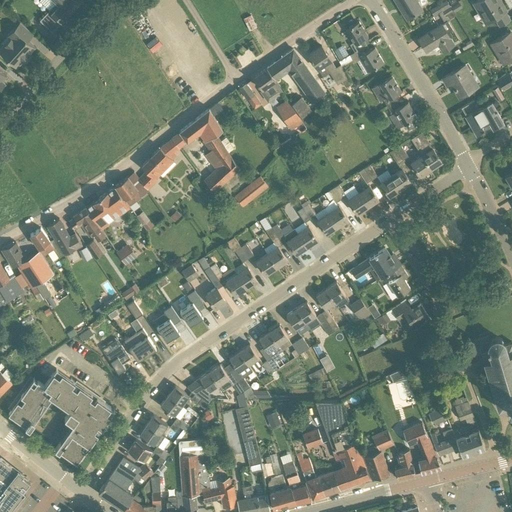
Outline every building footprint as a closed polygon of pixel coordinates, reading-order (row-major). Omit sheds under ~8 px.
[(52,0),(56,3),(40,20),(52,32),(81,0),(52,0)] [(423,9),(417,0),(395,0),(399,6),(400,5),(407,18),(406,19),(407,19),(423,9)] [(446,0),(438,5),(442,11),(450,6),(446,0)] [(500,0),(478,0),(473,3),(485,24),(495,18),(500,26),(510,20),(505,12),(507,11),(500,0)] [(442,11),(438,5),(430,10),(434,15),(434,16),(438,13),(442,11)] [(442,11),(445,17),(447,16),(453,12),(451,7),(450,7),(450,6),(442,11)] [(250,30),(256,27),(251,15),(244,18),(250,30)] [(350,44),(354,52),(366,45),(363,39),(368,36),(359,21),(354,23),(352,19),(345,23),(348,28),(345,29),(353,42),(350,44)] [(20,21),(8,35),(11,38),(14,41),(9,47),(5,44),(0,49),(0,52),(16,67),(23,61),(24,62),(30,55),(29,54),(35,47),(28,40),(34,34),(20,21)] [(442,51),(455,44),(442,24),(418,38),(426,51),(438,44),(442,51)] [(511,35),(510,32),(489,44),(502,65),(511,58),(511,35)] [(474,46),(472,42),(467,45),(462,48),(465,51),(474,46)] [(323,77),(329,72),(335,69),(336,68),(336,67),(331,61),(332,61),(322,45),(307,55),(317,70),(318,69),(323,77)] [(343,45),(334,50),(339,60),(349,54),(343,45)] [(374,47),(369,50),(366,45),(354,52),(350,55),(354,62),(359,60),(366,73),(384,62),(374,47)] [(294,48),(279,59),(288,70),(311,102),(326,92),(294,48)] [(267,67),(276,79),(282,75),(273,63),(267,67)] [(341,64),(336,67),(336,68),(335,69),(343,81),(348,77),(349,77),(342,66),(341,64)] [(459,96),(478,85),(466,64),(442,78),(447,86),(452,83),(455,88),(454,88),(459,96)] [(280,85),(276,79),(267,67),(253,77),(262,90),(260,91),(268,102),(271,100),(271,99),(282,91),(279,86),(280,85)] [(383,99),(388,106),(400,99),(396,94),(401,91),(392,75),(371,88),(379,101),(383,99)] [(352,84),(350,80),(348,77),(343,81),(342,82),(346,88),(352,84)] [(503,90),(509,86),(504,77),(498,81),(503,90)] [(353,83),(356,88),(361,85),(358,80),(353,83)] [(254,94),(245,82),(239,87),(247,99),(252,106),(259,101),(254,94)] [(499,101),(504,97),(498,87),(492,90),(499,101)] [(301,117),(311,111),(301,96),(291,103),(301,117)] [(303,123),(287,99),(275,107),(291,130),(303,123)] [(408,101),(403,104),(400,99),(388,106),(392,113),(389,115),(397,129),(405,124),(408,129),(416,124),(413,119),(417,116),(408,101)] [(214,191),(239,169),(216,134),(222,130),(214,116),(224,110),(218,101),(179,131),(180,131),(172,137),(180,148),(199,132),(212,150),(206,155),(217,169),(204,180),(214,191)] [(493,129),(504,123),(492,102),(465,117),(476,136),(482,133),(484,132),(481,127),(489,122),(493,129)] [(411,138),(422,155),(431,168),(441,161),(432,148),(428,150),(421,140),(425,137),(422,132),(411,138)] [(271,144),(274,148),(281,144),(278,140),(271,144)] [(139,178),(141,181),(147,190),(155,182),(153,181),(174,160),(172,159),(177,155),(167,142),(160,147),(141,166),(146,170),(139,178)] [(395,148),(403,160),(408,156),(401,145),(395,148)] [(395,148),(390,152),(397,163),(403,160),(395,148)] [(422,155),(411,162),(414,167),(420,176),(431,168),(422,155)] [(377,176),(369,165),(369,164),(364,168),(372,179),(377,176)] [(411,182),(405,172),(401,167),(390,175),(400,189),(411,182)] [(366,183),(372,179),(364,168),(358,171),(366,183)] [(380,182),(389,196),(400,189),(390,175),(380,182)] [(260,176),(234,196),(242,206),(268,187),(260,176)] [(147,190),(141,181),(134,186),(127,177),(121,181),(114,186),(129,205),(141,196),(141,195),(147,190)] [(342,182),(333,188),(341,199),(346,196),(340,187),(343,185),(342,182)] [(369,184),(358,192),(367,206),(378,199),(369,184)] [(129,206),(129,205),(114,186),(107,192),(93,202),(86,207),(101,228),(109,223),(101,212),(106,208),(113,218),(129,206)] [(333,205),(341,199),(333,188),(328,191),(324,193),(327,198),(328,198),(333,205)] [(347,199),(356,213),(367,206),(358,192),(347,199)] [(315,215),(308,204),(302,207),(310,219),(315,215)] [(338,205),(327,212),(337,226),(348,219),(338,205)] [(85,207),(73,215),(74,216),(68,220),(75,229),(84,223),(92,235),(97,242),(105,236),(86,207),(85,207)] [(304,223),(310,219),(302,207),(297,211),(304,223)] [(170,217),(175,221),(181,215),(177,211),(170,217)] [(147,230),(154,225),(144,212),(137,216),(147,230)] [(326,234),(337,226),(327,212),(316,219),(326,234)] [(264,217),(260,220),(266,228),(270,225),(264,217)] [(56,240),(65,254),(76,248),(76,249),(82,245),(74,232),(68,236),(59,218),(47,225),(56,240)] [(289,222),(280,229),(284,234),(292,227),(289,222)] [(294,228),(284,234),(276,223),(271,227),(282,244),(287,241),(296,254),(306,247),(297,232),(294,228)] [(308,225),(297,232),(306,247),(317,240),(308,225)] [(274,243),(266,248),(264,249),(266,253),(275,267),(286,260),(278,247),(282,244),(271,227),(266,230),(274,243)] [(58,258),(65,254),(56,240),(51,243),(40,228),(30,234),(40,249),(39,250),(48,264),(53,261),(48,253),(53,249),(58,258)] [(244,261),(248,259),(240,247),(234,237),(226,242),(232,252),(235,251),(243,262),(244,261)] [(93,239),(86,245),(95,258),(102,253),(93,239)] [(48,264),(39,250),(25,258),(15,242),(1,249),(12,267),(17,264),(31,287),(54,273),(48,264)] [(248,259),(253,255),(246,243),(240,247),(248,259)] [(136,255),(128,244),(116,252),(125,263),(136,255)] [(385,248),(368,258),(368,259),(374,267),(370,270),(376,280),(387,273),(400,265),(396,258),(393,260),(385,248)] [(256,260),(265,274),(275,267),(266,253),(256,260)] [(210,266),(214,263),(211,258),(206,261),(210,266)] [(355,279),(370,270),(374,267),(368,259),(350,270),(355,279)] [(246,267),(243,262),(233,269),(245,287),(256,280),(247,266),(246,267)] [(234,294),(245,287),(233,269),(224,276),(215,263),(209,266),(218,280),(222,286),(227,283),(234,294)] [(397,296),(410,287),(404,278),(408,276),(401,264),(400,265),(387,273),(391,279),(388,281),(397,296)] [(0,290),(6,301),(7,302),(25,291),(15,275),(8,279),(0,265),(0,290)] [(200,276),(192,265),(182,272),(189,283),(200,276)] [(209,266),(204,270),(213,284),(218,280),(209,266)] [(165,277),(157,282),(160,287),(168,282),(165,277)] [(183,284),(187,291),(192,287),(188,281),(183,284)] [(336,281),(325,288),(335,302),(338,307),(349,300),(336,281)] [(129,288),(122,293),(126,299),(140,290),(135,283),(129,287),(129,288)] [(30,288),(34,294),(34,295),(36,297),(41,293),(40,291),(36,285),(30,288)] [(225,301),(218,289),(216,286),(205,294),(214,308),(225,301)] [(335,302),(325,288),(315,295),(324,309),(335,302)] [(191,327),(204,319),(199,310),(205,306),(196,292),(189,297),(194,305),(181,313),(191,327)] [(51,293),(44,298),(49,307),(57,302),(51,293)] [(358,314),(361,319),(370,314),(360,298),(351,304),(358,315),(358,314)] [(413,327),(429,317),(420,303),(411,310),(405,300),(391,309),(405,330),(412,326),(413,327)] [(143,314),(134,301),(127,305),(136,318),(143,314)] [(306,301),(296,308),(305,322),(311,330),(321,324),(328,335),(333,331),(321,313),(316,316),(306,301)] [(99,316),(106,312),(102,306),(95,310),(99,316)] [(168,342),(181,333),(175,325),(182,321),(173,307),(165,312),(170,319),(158,327),(168,342)] [(305,322),(296,308),(286,315),(295,329),(305,322)] [(376,308),(371,312),(375,318),(380,314),(376,308)] [(115,309),(108,314),(111,319),(119,314),(115,309)] [(326,310),(321,313),(333,331),(339,328),(326,310)] [(382,323),(389,318),(385,313),(378,317),(382,323)] [(279,324),(269,331),(278,345),(288,338),(279,324)] [(156,348),(142,328),(124,340),(137,360),(156,348)] [(70,338),(73,336),(77,334),(74,329),(67,333),(70,338)] [(483,361),(486,370),(497,408),(506,406),(506,408),(511,406),(511,340),(511,339),(509,339),(509,338),(509,337),(509,336),(509,335),(508,334),(507,333),(507,332),(506,332),(505,331),(503,330),(502,330),(501,329),(499,329),(498,329),(497,330),(496,330),(494,331),(492,333),(491,334),(491,335),(490,336),(489,332),(469,338),(473,354),(478,352),(481,362),(483,361)] [(274,371),(279,367),(274,360),(281,356),(278,353),(282,350),(278,345),(269,331),(259,338),(272,357),(267,360),(274,371)] [(302,337),(296,340),(304,351),(309,348),(302,337)] [(291,344),(298,355),(304,351),(296,340),(291,344)] [(125,366),(121,361),(129,356),(120,342),(105,352),(117,370),(125,366)] [(250,344),(239,351),(248,365),(252,371),(253,370),(253,371),(262,365),(263,364),(263,363),(259,358),(250,344)] [(248,365),(239,351),(229,358),(235,367),(230,370),(244,391),(249,387),(243,377),(252,371),(248,365)] [(328,355),(320,359),(327,371),(335,367),(328,355)] [(269,374),(274,371),(267,360),(263,363),(263,364),(262,365),(269,374)] [(239,394),(244,391),(230,370),(226,373),(220,364),(209,371),(218,385),(222,391),(232,384),(239,394)] [(321,367),(309,375),(312,380),(325,372),(321,367)] [(38,381),(38,382),(35,379),(35,378),(9,414),(26,426),(26,427),(30,430),(53,398),(70,410),(65,418),(73,424),(56,448),(77,464),(115,410),(115,409),(114,410),(111,408),(112,407),(98,397),(92,405),(88,401),(95,392),(77,379),(76,382),(57,368),(45,385),(38,381)] [(405,376),(402,369),(389,375),(392,382),(405,376)] [(209,371),(199,378),(186,386),(195,393),(208,403),(211,399),(208,391),(218,385),(209,371)] [(0,393),(11,382),(1,373),(0,373),(0,393)] [(175,385),(168,395),(182,405),(189,396),(175,385)] [(244,391),(245,397),(252,397),(257,398),(252,391),(251,389),(249,387),(244,391)] [(239,394),(237,395),(240,408),(247,406),(245,397),(244,391),(239,394)] [(204,409),(208,403),(195,393),(191,398),(204,409)] [(182,405),(168,395),(160,405),(174,415),(182,405)] [(345,464),(332,469),(339,488),(369,477),(366,467),(355,441),(340,400),(336,400),(314,400),(324,426),(332,449),(333,452),(332,452),(336,461),(344,458),(345,464)] [(278,402),(283,415),(291,412),(287,401),(278,402)] [(469,407),(467,401),(454,405),(460,419),(465,418),(467,424),(475,421),(472,414),(470,415),(467,407),(469,407)] [(235,409),(236,415),(249,412),(247,406),(240,408),(235,409)] [(433,425),(445,419),(440,408),(428,413),(433,425)] [(203,414),(206,419),(207,421),(208,420),(212,417),(208,411),(203,414)] [(276,411),(266,415),(270,425),(280,421),(276,411)] [(249,412),(236,415),(238,421),(250,418),(249,412)] [(153,414),(146,424),(161,434),(167,424),(153,414)] [(173,422),(180,427),(183,422),(177,417),(173,422)] [(250,418),(238,421),(240,428),(252,425),(250,418)] [(420,471),(421,472),(440,467),(438,457),(428,435),(427,435),(421,421),(402,429),(409,445),(417,441),(423,457),(417,459),(420,471)] [(176,432),(180,427),(173,422),(170,427),(176,432)] [(164,436),(161,434),(146,424),(139,434),(153,444),(150,449),(152,451),(161,456),(164,459),(168,454),(159,448),(166,438),(164,437),(164,436)] [(252,425),(240,428),(241,434),(253,431),(252,425)] [(478,427),(455,435),(459,447),(461,455),(484,446),(481,437),(478,427)] [(308,447),(322,442),(317,428),(303,433),(308,447)] [(435,433),(431,434),(438,454),(459,447),(455,435),(452,429),(443,432),(446,439),(439,442),(435,433)] [(372,436),(378,451),(380,451),(393,446),(386,430),(372,436)] [(253,431),(241,434),(243,440),(255,437),(253,431)] [(182,495),(181,495),(182,510),(182,511),(196,511),(196,509),(195,495),(200,494),(199,488),(205,487),(210,486),(204,438),(188,440),(187,432),(178,442),(182,495)] [(255,437),(243,440),(244,447),(256,443),(255,437)] [(152,451),(150,449),(136,439),(127,450),(145,462),(152,451)] [(256,443),(244,447),(246,453),(258,450),(256,443)] [(399,466),(394,467),(396,477),(415,473),(409,449),(395,452),(399,466)] [(258,450),(246,453),(248,459),(259,456),(258,450)] [(388,472),(380,451),(378,451),(364,456),(368,468),(371,478),(388,472)] [(290,453),(281,455),(283,462),(292,459),(290,453)] [(302,453),(297,455),(296,455),(305,480),(312,498),(324,494),(324,493),(317,475),(315,476),(308,457),(304,459),(302,453)] [(269,456),(271,462),(274,473),(274,474),(280,472),(276,455),(269,456)] [(142,471),(139,467),(138,466),(123,456),(108,478),(99,492),(123,509),(133,494),(126,489),(134,478),(142,485),(147,481),(140,473),(142,471)] [(165,459),(164,459),(161,456),(156,462),(160,466),(165,459)] [(259,456),(248,459),(249,465),(261,462),(259,456)] [(16,471),(0,457),(0,511),(8,511),(25,491),(23,490),(30,482),(31,483),(32,483),(22,475),(23,474),(17,469),(16,471)] [(142,471),(140,473),(147,481),(154,472),(145,462),(139,467),(142,471)] [(267,475),(274,473),(271,462),(264,465),(267,475)] [(290,485),(290,486),(296,502),(309,498),(304,483),(301,484),(294,463),(283,467),(290,485)] [(317,474),(317,475),(324,493),(339,488),(332,469),(317,474)] [(276,477),(284,506),(296,502),(290,486),(290,485),(286,486),(282,475),(276,477)] [(152,492),(152,501),(152,505),(155,505),(155,511),(182,511),(182,510),(181,495),(167,496),(168,502),(166,502),(167,511),(161,511),(161,504),(159,476),(151,476),(152,491),(151,491),(152,492)] [(238,503),(237,498),(234,485),(231,485),(229,477),(216,479),(217,486),(218,488),(202,490),(204,501),(221,497),(223,506),(238,503)] [(267,483),(273,509),(284,506),(276,477),(271,478),(271,481),(267,483)] [(251,485),(242,486),(244,497),(241,498),(237,498),(238,503),(239,511),(256,511),(269,510),(266,493),(264,493),(265,495),(258,497),(257,495),(253,495),(251,485)] [(145,505),(145,502),(145,500),(134,493),(133,494),(123,509),(126,511),(127,511),(145,511),(146,510),(145,505)] [(145,502),(145,505),(146,510),(145,511),(155,511),(155,505),(152,505),(152,501),(145,502)]
